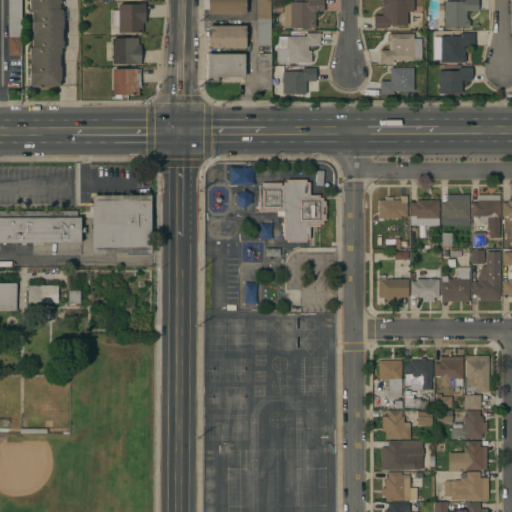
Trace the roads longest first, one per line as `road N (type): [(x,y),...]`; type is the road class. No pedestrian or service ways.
road 1 (tertiary): [(357,511),(356,130)]
road 2 (tertiary): [(178,511),(179,229)]
road 3 (residential): [(357,333),(511,330)]
